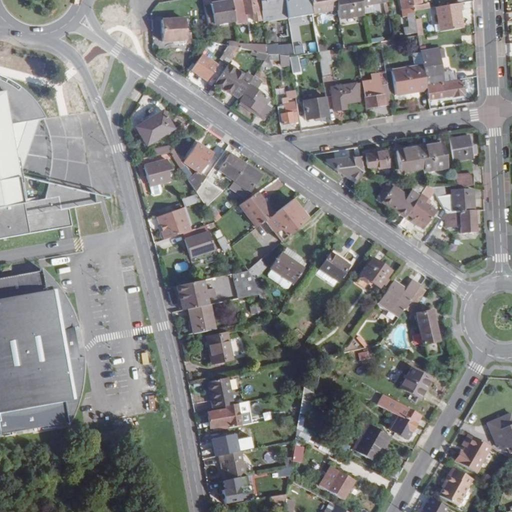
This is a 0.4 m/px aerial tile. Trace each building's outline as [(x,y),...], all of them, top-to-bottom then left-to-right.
[(242,0),(243,0),(232,2),(235,22),(235,23),(244,22),(243,14),(246,13),(245,12),(254,11),(255,20),(263,19),(259,0),(242,0)] [(263,23),(288,18),(285,2),(285,0),(259,0),(263,19),(263,20),(263,23)] [(288,18),(292,45),(294,55),(304,54),(319,52),(317,43),(302,46),(300,35),(301,35),(298,18),(297,18),(295,10),(297,10),(295,0),(285,2),(288,18)] [(310,0),(313,13),(337,9),(335,0),(310,0)] [(364,15),(362,6),(361,0),(335,0),(337,9),(339,19),(364,15)] [(414,11),(423,10),(423,5),(421,0),(400,0),(404,16),(407,16),(409,28),(404,28),(405,33),(417,31),(415,21),(414,11)] [(232,1),(211,5),(212,7),(205,8),(209,31),(216,30),(215,25),(235,22),(232,2),(232,1)] [(463,11),(462,3),(436,7),(441,32),(463,28),(461,12),(463,11)] [(185,41),(184,19),(161,21),(162,42),(185,41)] [(381,41),(383,52),(389,50),(388,44),(393,43),(393,39),(381,41)] [(253,51),(254,46),(239,42),(239,48),(253,51)] [(239,48),(228,45),(223,53),(209,44),(204,52),(219,60),(220,59),(229,64),(239,48)] [(294,55),(292,45),(267,47),(268,49),(269,55),(289,55),(294,55)] [(269,55),(268,49),(254,46),(253,51),(257,53),(268,55),(269,55)] [(421,52),(423,66),(426,85),(442,83),(456,80),(455,70),(442,72),(439,59),(446,58),(444,48),(421,52)] [(330,75),(328,64),(332,64),(330,50),(319,52),(323,76),(330,75)] [(411,53),(412,65),(419,64),(418,52),(411,53)] [(289,55),(291,65),(292,74),(307,71),(304,54),(294,55),(289,55)] [(207,81),(218,65),(202,55),(191,71),(207,81)] [(291,65),(289,55),(269,55),(269,61),(282,60),(283,67),(291,65)] [(239,98),(240,96),(253,78),(246,73),(244,76),(228,65),(215,85),(231,96),(234,95),(239,98)] [(396,95),(427,90),(426,85),(423,66),(392,71),(396,95)] [(361,83),(364,101),(366,109),(391,104),(386,73),(379,75),(380,80),(361,83)] [(260,114),(265,105),(269,100),(256,90),(262,81),(254,75),(253,78),(240,96),(243,97),(240,101),(260,114)] [(0,239),(71,226),(68,209),(95,204),(94,195),(48,183),(45,199),(26,202),(18,159),(12,160),(25,122),(44,119),(44,118),(39,109),(33,101),(22,90),(18,88),(11,97),(1,91),(4,83),(0,81),(0,239)] [(442,84),(442,83),(426,85),(427,90),(428,100),(452,96),(452,98),(465,95),(462,81),(442,84)] [(364,101),(361,83),(356,84),(359,102),(364,101)] [(335,112),(346,110),(345,104),(359,102),(356,84),(331,88),(335,112)] [(298,122),(294,99),(296,99),(295,91),(285,93),(286,99),(282,100),(283,107),(278,109),(281,125),(298,122)] [(306,120),(329,116),(326,98),(303,102),(306,120)] [(265,105),(260,114),(240,101),(238,104),(264,121),(272,109),(265,105)] [(136,129),(146,146),(173,130),(163,113),(136,129)] [(477,155),(476,145),(471,146),(469,137),(448,140),(452,162),(473,159),(473,155),(477,155)] [(200,188),(206,179),(207,177),(201,173),(214,155),(198,143),(184,163),(197,172),(193,178),(200,188)] [(418,147),(423,170),(424,173),(447,169),(442,143),(418,147)] [(165,145),(151,148),(153,156),(167,153),(165,145)] [(400,173),(423,170),(418,147),(396,151),(400,173)] [(387,170),(384,153),(364,156),(366,169),(377,168),(377,171),(387,170)] [(230,156),(219,172),(234,183),(245,166),(230,156)] [(351,179),(357,183),(363,174),(361,158),(350,159),(335,160),(332,170),(349,181),(351,179)] [(332,170),(335,160),(324,162),(324,164),(332,170)] [(161,184),(170,181),(168,172),(171,171),(166,161),(144,167),(149,184),(160,181),(161,184)] [(248,193),(260,176),(245,166),(234,183),(230,189),(239,195),(243,189),(248,193)] [(200,188),(193,178),(185,167),(180,170),(196,194),(200,188)] [(474,186),(473,175),(455,175),(457,187),(474,186)] [(205,208),(210,204),(223,192),(206,179),(200,188),(196,194),(201,202),(205,208)] [(421,195),(423,193),(427,188),(416,185),(412,190),(421,195)] [(383,203),(405,218),(407,216),(420,198),(420,197),(412,192),(408,198),(394,188),(383,203)] [(427,196),(431,189),(427,188),(423,193),(427,196)] [(445,213),(474,211),(472,190),(450,192),(450,195),(446,196),(444,188),(431,189),(445,213)] [(257,193),(239,206),(241,210),(258,195),(257,193)] [(195,194),(180,199),(182,207),(197,202),(195,194)] [(258,195),(241,210),(255,228),(273,215),(258,195)] [(438,211),(420,198),(407,216),(425,229),(438,211)] [(215,223),(205,208),(201,202),(197,204),(211,224),(216,223),(215,223)] [(221,218),(210,204),(205,208),(215,223),(221,218)] [(300,219),(289,204),(274,216),(285,230),(300,219)] [(165,240),(182,235),(190,232),(188,224),(184,223),(183,219),(185,216),(182,209),(157,217),(160,226),(163,224),(165,230),(162,231),(165,240)] [(475,211),(474,211),(445,213),(445,221),(451,221),(452,235),(477,234),(475,211)] [(205,227),(190,232),(182,235),(183,240),(207,232),(205,227)] [(183,240),(190,259),(213,251),(207,232),(183,240)] [(230,250),(223,238),(217,241),(224,254),(230,250)] [(262,260),(248,243),(236,253),(248,272),(262,260)] [(270,269),(292,285),(303,269),(280,253),(270,269)] [(337,282),(348,266),(331,253),(319,270),(337,282)] [(361,276),(379,289),(391,272),(372,260),(361,276)] [(83,370),(83,366),(83,363),(83,358),(76,358),(71,329),(78,327),(77,323),(75,318),(72,312),(69,306),(67,301),(63,296),(60,291),(57,287),(54,282),(50,277),(46,273),(43,270),(40,268),(41,271),(0,278),(0,435),(66,423),(67,426),(69,423),(71,419),(73,414),(75,408),(77,402),(79,397),(80,391),(81,386),(82,380),(83,374),(83,370)] [(238,300),(259,295),(263,294),(248,272),(232,275),(238,300)] [(181,312),(187,311),(207,306),(201,281),(175,287),(181,312)] [(405,290),(403,293),(391,284),(378,303),(399,317),(420,287),(411,281),(405,290)] [(391,284),(403,293),(405,290),(393,282),(391,284)] [(260,303),(268,302),(263,294),(259,295),(260,303)] [(265,304),(249,307),(251,316),(266,312),(265,304)] [(207,306),(187,311),(192,334),(214,330),(209,306),(207,306)] [(440,355),(438,342),(439,342),(432,311),(415,315),(421,346),(424,345),(427,358),(440,355)] [(232,361),(227,334),(206,338),(211,365),(232,361)] [(300,351),(307,361),(312,357),(304,346),(300,351)] [(369,359),(367,352),(358,354),(360,362),(369,359)] [(420,400),(430,381),(411,370),(400,388),(420,400)] [(207,383),(213,410),(225,407),(233,405),(228,378),(207,383)] [(299,414),(309,416),(313,394),(303,388),(302,390),(299,414)] [(419,416),(383,396),(378,406),(398,417),(390,431),(407,441),(417,423),(416,423),(419,416)] [(225,407),(226,410),(207,414),(210,429),(229,425),(230,429),(243,426),(238,404),(233,405),(225,407)] [(511,453),(511,452),(511,413),(511,412),(486,422),(489,429),(491,434),(493,440),(495,445),(497,444),(500,450),(507,448),(509,452),(511,453)] [(391,438),(368,425),(354,451),(376,464),(391,438)] [(490,447),(468,435),(461,447),(465,449),(457,464),(475,474),(490,447)] [(215,458),(217,457),(238,453),(234,436),(212,440),(215,458)] [(241,452),(238,453),(217,457),(219,465),(222,465),(225,482),(246,478),(241,452)] [(343,501),(354,482),(337,472),(330,468),(319,486),(343,501)] [(445,484),(443,489),(438,497),(457,508),(472,481),(451,469),(443,483),(445,484)] [(224,505),(241,502),(240,497),(254,495),(252,486),(249,486),(248,477),(246,478),(225,482),(222,482),(222,483),(223,491),(221,491),(224,505)] [(286,501),(287,495),(269,499),(270,507),(285,505),(286,501)] [(444,511),(447,508),(430,499),(423,511),(444,511)] [(292,511),(294,502),(286,501),(285,505),(284,511),(292,511)] [(332,511),(335,507),(329,503),(323,511),(332,511)]
